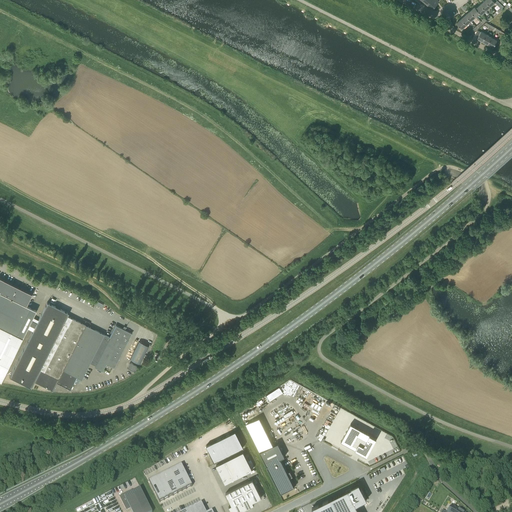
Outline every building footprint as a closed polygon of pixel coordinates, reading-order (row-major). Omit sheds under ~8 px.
[(432,9),(439,1),(437,0),(430,0),(427,5),(432,9)] [(490,6),(485,0),(480,4),(486,10),(490,6)] [(495,3),(501,9),(503,7),(497,1),(495,3)] [(486,10),(480,4),(476,8),(480,13),(481,14),(486,10)] [(480,13),(476,8),(475,7),(470,11),(475,17),(480,13)] [(475,17),(470,11),(465,15),(471,21),(475,17)] [(465,15),(461,19),(466,25),(471,21),(465,15)] [(466,25),(461,19),(456,23),(461,29),(466,25)] [(481,31),(480,32),(478,30),(475,35),(478,36),(477,38),(482,41),(486,34),(481,31)] [(486,34),(482,41),(487,44),(491,37),(486,34)] [(491,37),(487,44),(493,47),(497,40),(491,37)] [(0,380),(1,380),(29,324),(31,319),(36,310),(25,305),(31,294),(23,290),(23,289),(21,288),(20,289),(0,278),(0,380)] [(114,368),(131,333),(116,325),(110,337),(87,326),(67,315),(68,313),(47,302),(37,322),(31,319),(29,324),(34,327),(9,376),(31,387),(34,381),(53,390),(57,382),(70,389),(76,376),(81,379),(90,362),(96,365),(95,367),(102,371),(106,364),(114,368)] [(139,341),(130,359),(139,364),(148,346),(139,341)] [(130,362),(128,367),(136,371),(138,366),(130,362)] [(369,434),(350,423),(341,440),(341,441),(366,455),(376,437),(369,433),(369,434)] [(243,447),(235,431),(206,445),(214,462),(243,447)] [(285,456),(278,443),(260,452),(280,493),(294,486),(290,477),(292,476),(290,471),(287,472),(280,459),(285,456)] [(243,452),(216,465),(225,483),(252,470),(243,452)] [(149,481),(160,503),(192,486),(182,465),(149,481)] [(261,497),(252,479),(225,493),(231,505),(229,506),(231,511),(239,511),(254,505),(253,502),(261,497)] [(348,491),(330,500),(335,511),(358,511),(355,505),(367,500),(361,489),(360,489),(358,485),(351,488),(348,490),(348,491)] [(131,490),(119,496),(126,511),(130,509),(132,511),(152,511),(140,488),(132,492),(131,490)] [(335,511),(330,500),(329,499),(312,508),(313,511),(335,511)] [(205,511),(201,503),(183,511),(212,511),(209,511),(205,511)]
